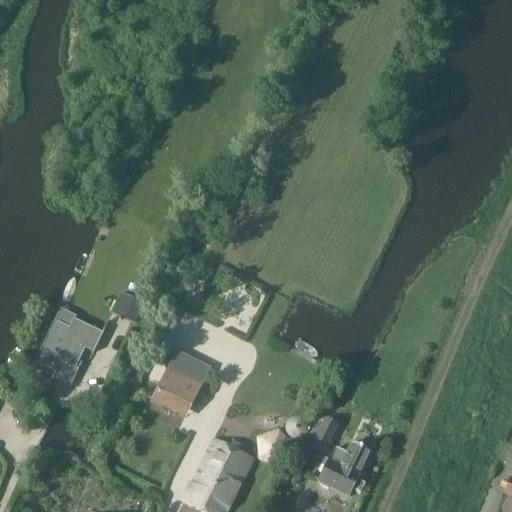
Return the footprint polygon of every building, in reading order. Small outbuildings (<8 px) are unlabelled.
[(121,295),(112,313),(135,323),(143,305),(121,295)] [(35,361),(34,362),(44,367),(41,373),(52,378),(49,384),(50,384),(62,359),(66,361),(64,364),(78,371),(78,370),(75,368),(85,349),(94,353),(104,331),(103,331),(102,334),(74,320),(69,329),(57,323),(38,363),(35,361)] [(168,370),(153,401),(176,413),(181,402),(190,407),(200,387),(201,385),(169,369),(168,370)] [(300,418),(297,417),(294,417),(292,418),(290,419),(288,420),(287,422),(286,424),(285,426),(285,429),(285,432),(286,435),(289,438),(292,440),(295,441),(299,441),(302,440),(305,438),(307,435),(308,432),(308,428),(308,425),(306,422),(303,419),(300,418)] [(324,420),(309,447),(323,455),(338,428),(335,426),(324,420)] [(281,468),(293,448),(278,430),(256,438),(258,462),(281,468)] [(200,511),(229,511),(253,460),(214,441),(193,485),(191,484),(182,503),(200,511)] [(371,454),(351,444),(347,454),(338,449),(333,450),(327,462),(317,482),(349,498),(359,476),(361,476),(371,454)] [(94,460),(100,450),(92,445),(86,456),(94,460)] [(511,511),(511,480),(508,479),(503,494),(511,497),(511,507),(510,511),(511,511)]
